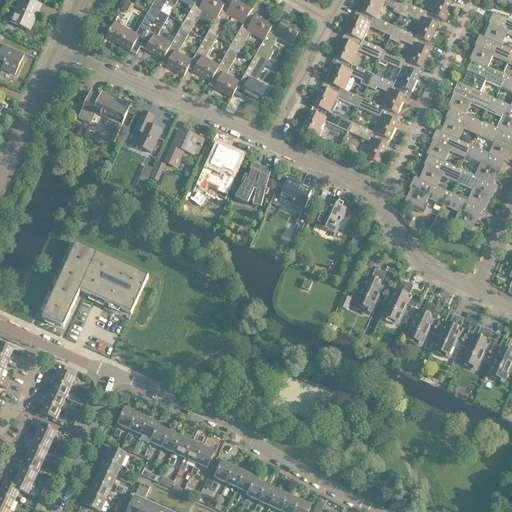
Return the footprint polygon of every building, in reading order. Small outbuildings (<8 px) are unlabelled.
[(41,5),(29,0),(18,0),(9,22),(29,31),(41,5)] [(154,0),(147,14),(156,19),(160,11),(166,0),(154,0)] [(166,0),(160,11),(169,16),(177,0),(189,0),(195,3),(196,0),(166,0)] [(183,23),(183,24),(181,28),(190,33),(202,11),(215,19),(224,4),(216,0),(196,0),(195,3),(186,18),(183,23)] [(208,33),(217,38),(229,17),(243,25),(250,13),(252,10),(234,0),(226,0),(224,4),(215,19),(208,33)] [(405,4),(396,0),(365,0),(366,0),(360,12),(375,19),(382,5),(393,10),(392,12),(399,16),(405,4)] [(451,0),(433,0),(427,14),(439,19),(442,21),(448,9),(449,6),(447,6),(449,2),(451,3),(451,0)] [(419,21),(412,36),(428,43),(433,31),(435,29),(433,28),(434,24),(436,25),(439,19),(427,14),(405,4),(399,16),(407,19),(408,16),(419,21)] [(160,11),(156,19),(139,47),(162,60),(171,45),(157,37),(169,16),(160,11)] [(346,35),(361,42),(368,27),(390,37),(394,28),(375,19),(360,12),(356,11),(354,16),(355,17),(354,21),(352,20),(351,22),(346,35)] [(237,54),(249,33),(263,42),(272,26),(250,13),(243,25),(229,50),(237,54)] [(484,38),(500,45),(505,33),(511,35),(511,21),(492,13),(489,20),(492,21),(484,38)] [(139,47),(156,19),(147,14),(135,34),(119,25),(121,22),(116,19),(106,38),(112,42),(135,55),(139,47)] [(276,18),(272,26),(263,42),(256,55),(265,59),(268,61),(273,52),(270,50),(276,39),(291,47),(299,32),(288,25),(276,18)] [(183,77),(187,69),(192,61),(178,53),(190,33),(181,28),(171,45),(162,60),(160,63),(183,77)] [(394,28),(390,37),(388,40),(398,45),(400,41),(412,47),(405,62),(421,69),(426,57),(427,54),(426,53),(427,50),(429,51),(432,45),(428,43),(412,36),(394,28)] [(219,67),(205,59),(217,38),(208,33),(199,48),(192,61),(187,69),(210,82),(219,67)] [(350,66),(357,51),(379,61),(383,52),(361,42),(346,35),(343,40),(345,41),(343,45),(341,44),(340,46),(335,59),(350,66)] [(469,59),(469,60),(486,67),(491,55),(500,59),(507,63),(511,52),(511,50),(500,45),(484,38),(478,35),(475,42),(478,43),(470,60),(469,59)] [(14,76),(24,55),(2,45),(1,48),(0,47),(0,65),(2,66),(0,70),(14,76)] [(240,83),(225,75),(237,54),(229,50),(219,67),(210,82),(208,85),(231,99),(235,91),(240,83)] [(401,71),(394,85),(406,91),(410,92),(415,80),(416,81),(417,78),(415,77),(417,74),(418,74),(421,69),(405,62),(383,52),(379,61),(401,71)] [(251,62),(240,83),(235,91),(246,97),(258,103),(267,88),(253,80),(265,59),(256,55),(254,58),(251,62)] [(335,65),(333,69),(331,68),(325,82),(343,91),(350,76),(361,81),(360,84),(367,87),(372,75),(350,66),(335,59),(332,64),(335,65)] [(470,68),(462,85),(478,92),(484,80),(493,84),(493,85),(500,88),(505,76),(502,75),(486,67),(469,60),(471,61),(468,67),(470,68)] [(387,93),(380,107),(380,108),(395,115),(401,103),(402,100),(400,99),(402,96),(404,97),(406,91),(394,85),(372,75),(367,87),(374,91),(376,88),(387,93)] [(507,91),(511,92),(511,103),(510,107),(511,107),(511,79),(505,76),(500,88),(507,91)] [(313,106),(329,113),(335,98),(357,108),(362,99),(324,82),(321,88),(323,89),(321,92),(320,91),(318,94),(319,94),(313,106)] [(479,107),(486,110),(491,98),(478,92),(462,85),(457,83),(454,89),(456,90),(449,107),(447,107),(464,115),(470,102),(479,106),(479,107)] [(88,94),(77,119),(90,125),(95,114),(108,120),(100,137),(113,143),(130,106),(100,93),(98,99),(88,94)] [(511,107),(510,107),(494,100),(491,98),(486,110),(493,113),(502,117),(496,129),(511,136),(511,107)] [(395,115),(380,108),(362,99),(357,108),(379,118),(373,133),(388,140),(394,128),(395,126),(393,125),(395,121),(396,122),(399,116),(395,115)] [(351,123),(329,113),(313,106),(311,112),(312,113),(311,116),(309,115),(308,118),(302,130),(318,137),(325,122),(347,132),(351,123)] [(441,133),(457,140),(462,127),(471,131),(471,132),(478,135),(484,123),(480,122),(464,115),(447,107),(449,108),(446,115),(449,116),(441,133)] [(142,112),(133,131),(140,134),(134,146),(151,153),(161,131),(150,126),(153,117),(142,112)] [(373,133),(351,123),(347,132),(369,142),(362,157),(377,164),(384,153),(385,150),(383,149),(385,146),(388,140),(373,133)] [(486,138),(495,142),(489,155),(506,162),(505,161),(511,145),(511,136),(496,129),(484,123),(478,135),(485,138),(486,138)] [(457,154),(464,158),(470,146),(457,140),(441,133),(435,130),(432,137),(435,138),(427,155),(426,154),(443,162),(448,150),(457,154)] [(178,131),(164,162),(167,165),(177,167),(184,152),(196,157),(203,143),(195,137),(178,131)] [(506,162),(489,155),(473,147),(470,146),(464,158),(471,161),(472,160),(481,164),(475,177),(491,184),(499,167),(501,168),(504,162),(506,163),(506,162)] [(224,161),(228,152),(218,147),(217,149),(213,147),(192,193),(193,193),(196,187),(205,191),(208,184),(217,188),(216,191),(226,196),(224,200),(225,201),(238,172),(235,170),(240,157),(232,153),(228,162),(224,161)] [(419,180),(435,187),(441,175),(450,179),(457,183),(462,171),(459,169),(443,162),(426,154),(426,155),(428,156),(425,162),(427,163),(419,180)] [(158,182),(164,166),(157,162),(149,178),(158,182)] [(242,186),(235,197),(236,197),(248,200),(249,201),(249,200),(253,201),(253,202),(254,202),(260,206),(260,207),(261,207),(264,195),(266,196),(269,190),(265,189),(270,170),(269,170),(269,171),(262,170),(263,167),(262,167),(261,169),(258,168),(258,163),(258,165),(251,164),(252,162),(251,162),(247,177),(245,176),(240,185),(242,186)] [(457,183),(464,186),(464,185),(473,189),(467,202),(484,210),(485,209),(483,209),(491,192),(493,193),(496,186),(491,184),(475,177),(462,171),(457,183)] [(443,205),(448,193),(435,187),(419,180),(414,178),(411,184),(413,185),(405,203),(413,206),(411,209),(423,214),(427,205),(424,204),(427,197),(436,201),(434,206),(441,209),(443,205)] [(139,179),(136,186),(143,189),(146,182),(139,179)] [(274,195),(270,203),(277,207),(281,199),(292,204),(291,208),(301,212),(299,217),(306,220),(314,204),(308,202),(307,201),(311,192),(296,185),(297,183),(287,179),(279,197),(274,195)] [(484,210),(467,202),(451,195),(448,193),(443,205),(450,208),(450,207),(459,211),(453,224),(458,226),(469,232),(477,214),(479,215),(482,209),(484,210)] [(326,201),(315,225),(334,234),(337,229),(342,232),(347,220),(342,218),(345,209),(326,201)] [(413,218),(405,214),(404,217),(410,224),(413,218)] [(441,225),(443,220),(437,216),(434,222),(441,225)] [(75,244),(41,318),(63,328),(80,291),(130,314),(130,315),(148,277),(75,244)] [(311,265),(307,273),(315,277),(318,269),(311,265)] [(365,280),(354,304),(366,310),(369,308),(372,301),(374,302),(381,287),(378,286),(384,274),(375,270),(369,282),(365,280)] [(308,291),(311,283),(304,280),(301,288),(308,291)] [(354,283),(349,281),(345,289),(350,291),(354,283)] [(396,294),(392,292),(381,316),(393,322),(396,321),(400,313),(402,314),(409,299),(406,298),(411,286),(402,282),(396,294)] [(346,311),(351,300),(343,296),(338,307),(346,311)] [(405,337),(417,342),(420,341),(423,334),(425,335),(432,320),(429,319),(435,307),(426,303),(420,315),(416,313),(405,337)] [(469,313),(465,321),(468,323),(473,327),(475,323),(474,322),(476,316),(469,313)] [(447,327),(443,325),(432,350),(444,355),(447,354),(451,347),(453,347),(459,332),(457,331),(462,319),(453,315),(447,327)] [(487,345),(484,344),(489,332),(480,327),(475,339),(470,337),(467,344),(459,362),(472,367),(475,366),(478,359),(480,360),(487,345)] [(464,335),(461,341),(467,344),(470,337),(469,337),(466,335),(464,335)] [(502,352),(498,350),(487,374),(499,380),(502,379),(505,371),(507,372),(511,361),(511,356),(511,354),(511,341),(508,340),(502,352)] [(0,357),(18,365),(20,361),(10,357),(13,351),(0,344),(0,357)] [(0,357),(0,370),(4,372),(6,365),(16,370),(18,365),(0,357)] [(1,378),(4,372),(0,370),(0,382),(8,387),(10,382),(1,378)] [(48,374),(46,378),(74,391),(75,389),(71,387),(75,378),(59,371),(56,378),(48,374)] [(50,393),(65,400),(69,391),(73,393),(74,391),(46,378),(45,383),(53,386),(50,393)] [(39,395),(37,399),(61,410),(65,400),(50,393),(47,399),(39,395)] [(61,410),(37,399),(35,403),(43,407),(39,417),(46,420),(47,417),(56,421),(61,410)] [(118,425),(129,430),(136,414),(126,409),(118,425)] [(136,414),(129,430),(140,435),(148,419),(136,414)] [(79,420),(75,417),(71,426),(76,428),(80,420),(79,420)] [(159,425),(148,419),(140,435),(151,440),(150,443),(151,443),(159,425)] [(36,436),(51,443),(56,432),(33,422),(31,426),(39,429),(36,436)] [(151,443),(162,448),(170,433),(159,428),(160,425),(159,425),(151,443)] [(170,433),(162,448),(173,453),(180,437),(170,433)] [(25,438),(23,442),(47,453),(51,443),(36,436),(33,442),(25,438)] [(173,453),(168,464),(172,467),(178,455),(184,458),(191,442),(180,437),(173,453)] [(30,451),(27,457),(42,464),(47,453),(23,442),(21,447),(30,451)] [(184,458),(195,463),(202,447),(191,442),(184,458)] [(195,463),(208,469),(215,453),(202,447),(195,463)] [(110,448),(105,460),(121,467),(126,456),(110,448)] [(16,459),(14,463),(37,474),(42,464),(27,457),(24,463),(16,459)] [(116,478),(121,467),(105,460),(100,471),(116,478)] [(215,478),(227,484),(234,468),(223,462),(215,478)] [(32,485),(37,474),(14,463),(12,468),(20,471),(17,478),(32,485)] [(135,473),(136,470),(133,468),(134,467),(127,464),(125,469),(135,473)] [(227,484),(238,489),(245,473),(234,468),(227,484)] [(111,490),(116,478),(100,471),(95,482),(111,490)] [(247,497),(248,497),(257,478),(245,473),(238,489),(248,493),(247,497)] [(4,485),(18,492),(27,496),(32,485),(17,478),(14,484),(6,480),(4,485)] [(248,497),(259,502),(266,486),(255,481),(257,478),(248,497)] [(172,484),(161,479),(159,485),(170,489),(172,484)] [(90,494),(106,501),(116,505),(118,501),(108,496),(111,490),(95,482),(90,494)] [(145,498),(150,487),(141,483),(136,494),(145,498)] [(0,489),(0,495),(14,502),(18,492),(4,485),(1,491),(0,489)] [(259,502),(270,507),(277,491),(266,486),(259,502)] [(270,507),(280,511),(281,511),(289,496),(277,491),(270,507)] [(99,511),(100,511),(106,501),(90,494),(85,505),(99,511)] [(0,507),(8,511),(9,511),(14,502),(0,495),(0,507)] [(281,511),(294,511),(300,501),(289,496),(281,511)] [(165,511),(135,498),(128,511),(165,511)] [(78,511),(81,504),(75,501),(72,508),(78,511)] [(246,511),(250,503),(245,501),(241,510),(246,511)] [(308,511),(311,507),(300,501),(294,511),(308,511)]
